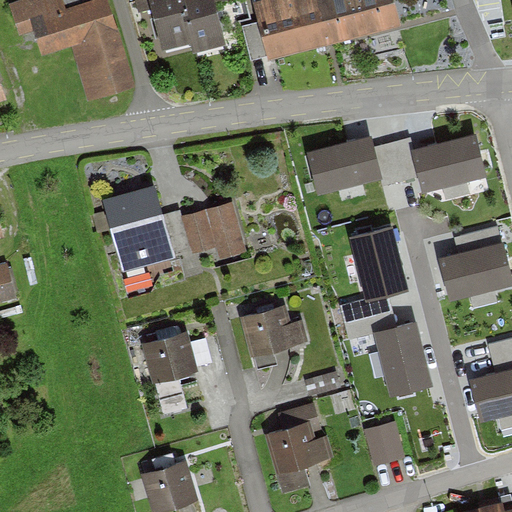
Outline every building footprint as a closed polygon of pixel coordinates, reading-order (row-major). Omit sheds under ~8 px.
[(62,0),(29,0),(11,5),(21,36),(34,32),(42,60),(74,51),(89,99),(133,86),(107,0),(66,12),(62,0)] [(137,0),(140,12),(150,9),(162,53),(190,46),(192,54),(225,45),(214,2),(222,0),(137,0)] [(253,0),(259,22),(269,56),(269,61),(331,45),(355,39),(381,33),(401,28),(393,0),(253,0)] [(269,56),(259,22),(243,27),(252,60),(269,56)] [(0,105),(8,102),(0,76),(0,105)] [(485,177),(473,133),(433,144),(414,149),(426,192),(485,177)] [(354,138),(308,150),(319,190),(381,174),(374,146),(371,134),(354,138)] [(411,137),(374,146),(381,174),(391,209),(428,200),(426,192),(414,149),(411,137)] [(155,189),(105,203),(125,274),(175,260),(174,253),(163,216),(155,189)] [(235,204),(184,219),(192,248),(194,255),(217,248),(221,261),(249,253),(235,204)] [(181,211),(163,216),(174,253),(192,248),(184,219),(181,211)] [(511,269),(501,224),(456,235),(460,250),(439,255),(450,298),(511,282),(511,269)] [(403,267),(392,225),(353,235),(368,295),(387,290),(407,285),(403,267)] [(6,266),(0,267),(0,301),(15,297),(6,266)] [(397,325),(387,290),(368,295),(341,303),(351,338),(376,331),(397,325)] [(271,310),(241,318),(251,356),(255,355),(259,369),(277,365),(274,350),(307,342),(302,322),(291,325),(286,307),(271,310)] [(422,335),(418,320),(397,325),(376,331),(392,392),(434,381),(422,335)] [(177,336),(144,345),(164,416),(188,409),(180,380),(201,374),(190,333),(177,336)] [(511,336),(488,343),(495,370),(473,376),(483,417),(511,409),(511,336)] [(304,465),(333,456),(327,435),(316,438),(313,428),(321,426),(314,402),(280,411),(285,429),(267,435),(282,490),(309,482),(304,465)] [(395,423),(366,432),(376,467),(405,458),(395,423)] [(175,466),(143,476),(153,511),(163,511),(199,501),(187,462),(175,466)]
